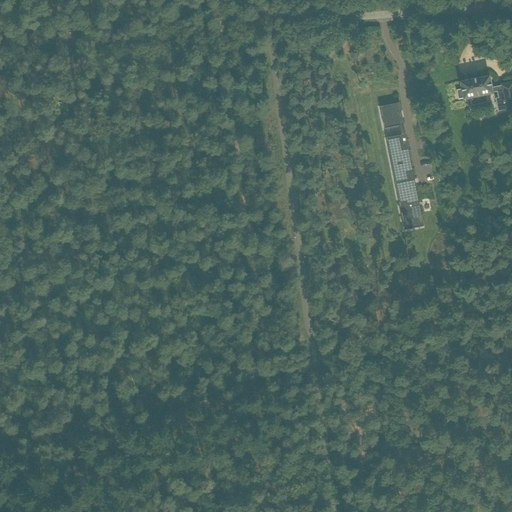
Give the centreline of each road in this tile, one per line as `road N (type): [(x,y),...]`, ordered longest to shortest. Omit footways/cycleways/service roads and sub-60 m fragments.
road 1 (track): [(265,346),(212,0)]
road 2 (track): [(0,395),(265,346)]
road 3 (track): [(0,54),(217,34)]
road 4 (residential): [(511,5),(314,19)]
road 5 (track): [(280,445),(161,485),(132,511)]
road 6 (track): [(149,371),(165,511)]
